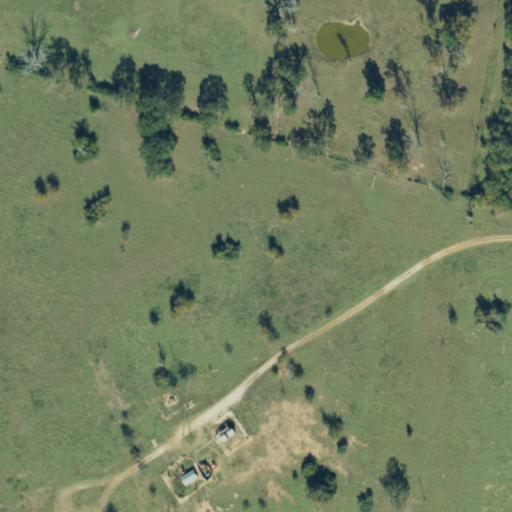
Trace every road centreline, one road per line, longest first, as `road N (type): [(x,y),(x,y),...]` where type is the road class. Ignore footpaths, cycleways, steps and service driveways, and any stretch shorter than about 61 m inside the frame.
road 1 (residential): [(511,237),(491,225),(134,480),(135,511)]
road 2 (residential): [(491,225),(511,48)]
